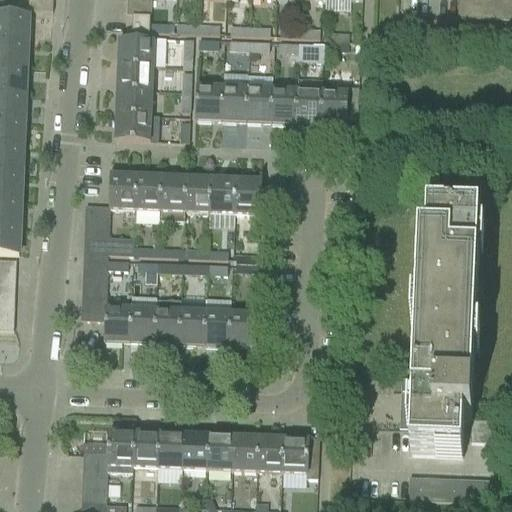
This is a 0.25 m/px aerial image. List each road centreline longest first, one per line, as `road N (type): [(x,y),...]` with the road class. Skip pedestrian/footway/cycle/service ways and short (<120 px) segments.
road 1 (unclassified): [(46,395),(287,404),(302,391),(315,160)]
road 2 (unclassified): [(46,395),(85,0)]
